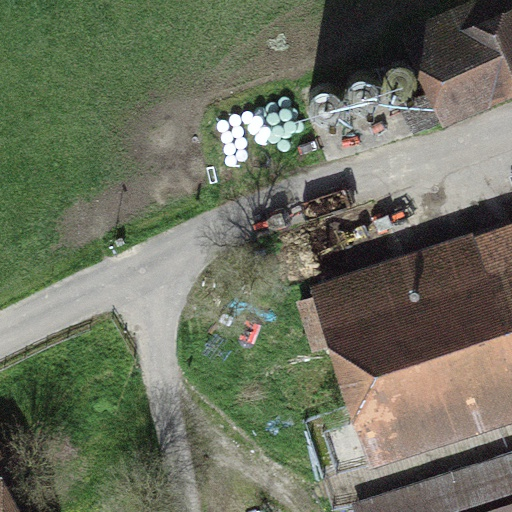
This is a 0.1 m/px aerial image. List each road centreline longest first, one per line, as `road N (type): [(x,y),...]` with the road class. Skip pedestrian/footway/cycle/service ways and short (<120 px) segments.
road 1 (residential): [(511,121),(227,227),(0,339)]
road 2 (track): [(146,267),(184,511)]
